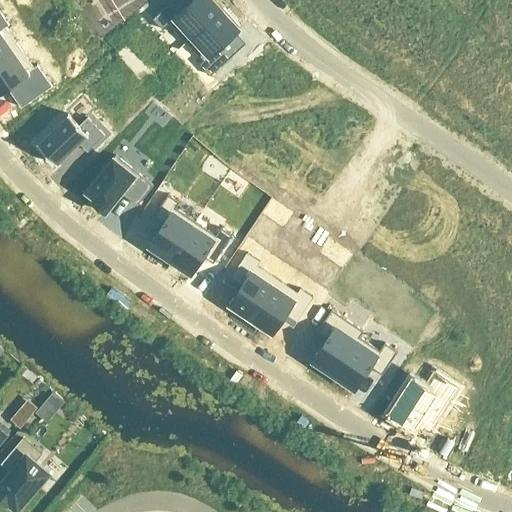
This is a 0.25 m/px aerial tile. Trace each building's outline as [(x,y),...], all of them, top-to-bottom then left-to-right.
[(178,0),(173,0),(153,19),(163,30),(170,23),(187,42),(221,11),(211,0),(193,0),(190,3),(188,5),(184,5),(178,0)] [(388,0),(389,11),(404,11),(405,20),(422,19),(423,19),(421,0),(388,0)] [(421,0),(423,19),(422,19),(423,35),(438,34),(439,43),(456,42),(457,42),(455,14),(456,14),(455,0),(421,0)] [(0,11),(0,61),(20,47),(6,27),(9,25),(0,11)] [(221,11),(187,42),(204,61),(200,64),(210,76),(231,57),(223,48),(223,44),(235,33),(239,30),(221,11)] [(456,14),(455,14),(457,42),(456,42),(457,58),(472,58),(473,66),(491,66),(489,12),(456,14)] [(20,47),(0,61),(0,93),(7,88),(21,108),(52,86),(37,65),(34,68),(20,47)] [(267,62),(240,100),(256,112),(283,73),(267,62)] [(283,73),(256,112),(271,122),(298,83),(283,73)] [(298,83),(271,122),(286,132),(313,93),(298,83)] [(313,93),(286,132),(301,143),(328,104),(313,93)] [(328,104),(301,143),(316,153),(343,114),(328,104)] [(38,143),(37,144),(58,165),(59,164),(58,163),(79,143),(87,152),(105,135),(88,117),(79,125),(68,114),(67,115),(68,116),(39,144),(38,143)] [(343,114),(316,153),(332,164),(359,125),(343,114)] [(221,141),(216,148),(226,155),(230,148),(221,141)] [(230,148),(226,155),(236,162),(240,155),(230,148)] [(116,155),(86,192),(96,200),(93,203),(105,213),(121,193),(137,205),(153,185),(116,155)] [(251,162),(246,169),(256,175),(260,169),(251,162)] [(260,169),(256,175),(266,182),(270,176),(260,169)] [(426,176),(399,215),(415,226),(442,187),(426,176)] [(281,183),(276,189),(286,196),(290,190),(281,183)] [(442,187),(415,226),(430,236),(457,198),(442,187)] [(290,190),(286,196),(296,203),(300,197),(290,190)] [(163,223),(148,246),(170,260),(195,221),(175,208),(179,202),(168,195),(153,216),(163,223)] [(457,198),(430,236),(444,247),(472,209),(457,198)] [(472,209),(444,247),(459,258),(487,219),(472,209)] [(487,219),(459,258),(474,268),(502,230),(487,219)] [(195,221),(170,260),(192,274),(203,257),(213,264),(232,235),(221,227),(215,235),(195,221)] [(511,237),(502,230),(474,268),(490,280),(511,248),(511,237)] [(238,290),(229,305),(251,319),(278,279),(257,266),(260,261),(247,253),(230,279),(241,286),(238,290)] [(380,256),(376,262),(386,269),(390,263),(380,256)] [(390,263),(386,269),(395,276),(400,269),(390,263)] [(410,277),(406,283),(416,290),(420,283),(410,277)] [(278,279),(251,319),(273,334),(282,320),(285,315),(296,323),(314,297),(300,288),(298,292),(278,279)] [(420,283),(416,290),(426,297),(430,290),(420,283)] [(440,297),(436,304),(446,311),(450,304),(440,297)] [(450,304),(446,311),(456,318),(460,311),(450,304)] [(327,338),(312,361),(334,375),(359,337),(363,331),(332,310),(317,332),(327,338)] [(359,337),(334,375),(355,390),(370,367),(382,375),(398,352),(385,343),(380,350),(359,337)] [(413,378),(390,413),(400,419),(398,422),(411,430),(413,427),(416,429),(422,419),(434,426),(443,411),(458,388),(438,375),(429,389),(413,378)] [(491,384),(484,403),(473,432),(486,438),(478,455),(501,465),(511,428),(511,413),(498,408),(504,388),(491,384)] [(0,447),(10,436),(0,427),(0,447)] [(9,475),(0,485),(0,499),(7,505),(9,503),(17,510),(48,474),(35,463),(42,455),(22,438),(1,464),(9,470),(9,475)]
